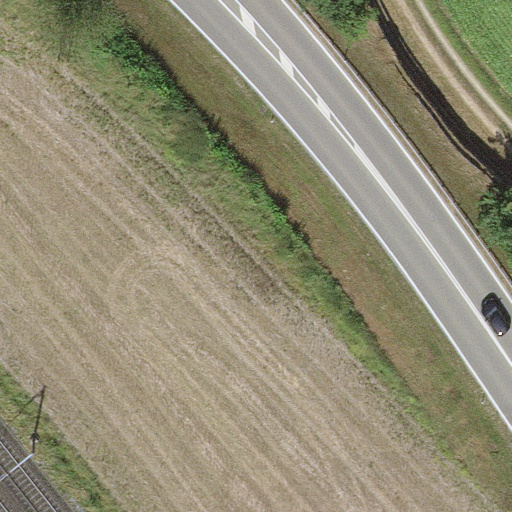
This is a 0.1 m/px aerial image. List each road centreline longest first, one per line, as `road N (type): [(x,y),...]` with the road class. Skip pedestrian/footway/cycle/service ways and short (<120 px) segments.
road 1 (primary): [(229,0),(375,171),(511,364)]
road 2 (track): [(511,144),(414,37),(396,0)]
